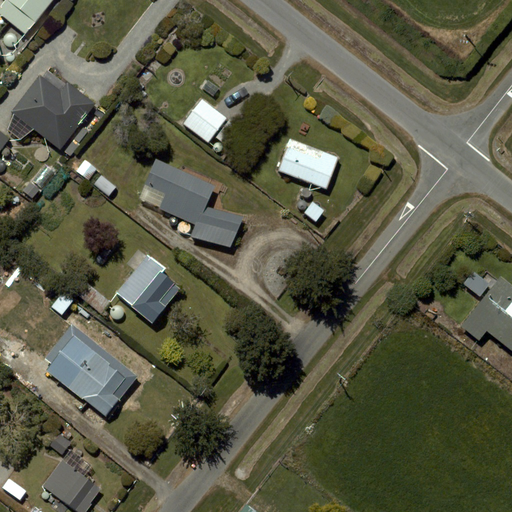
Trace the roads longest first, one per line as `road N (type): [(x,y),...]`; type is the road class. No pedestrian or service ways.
road 1 (residential): [(175,511),(457,155)]
road 2 (residential): [(457,155),(260,0)]
